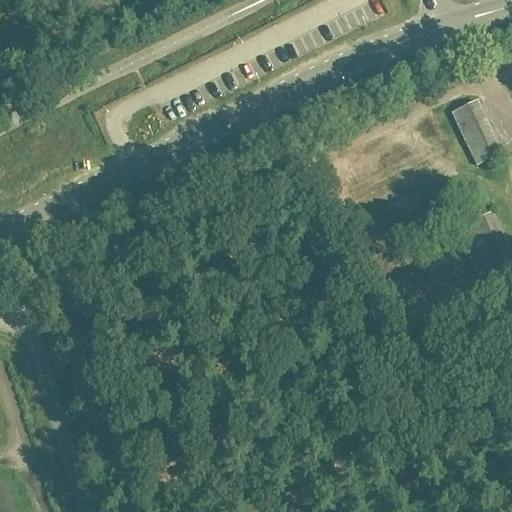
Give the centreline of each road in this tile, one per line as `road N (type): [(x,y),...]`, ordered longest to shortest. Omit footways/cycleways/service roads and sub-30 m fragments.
road 1 (tertiary): [(0,237),(364,57),(440,29)]
road 2 (unclassified): [(86,511),(19,305),(0,314)]
